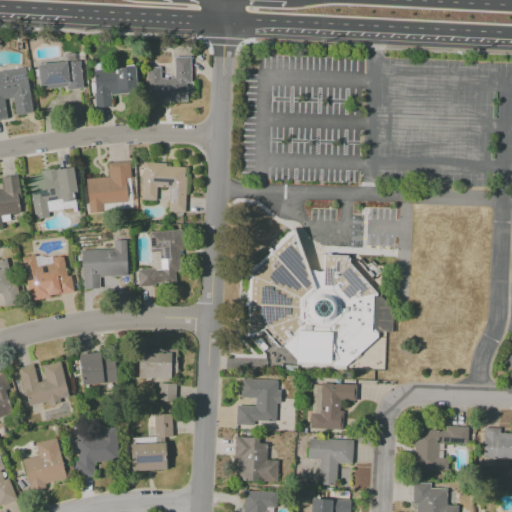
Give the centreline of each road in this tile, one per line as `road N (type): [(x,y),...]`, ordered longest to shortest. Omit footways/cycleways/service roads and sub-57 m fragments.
road 1 (primary): [(0,7),(511,32)]
road 2 (residential): [(225,0),(201,511)]
road 3 (residential): [(217,135),(125,135),(0,152)]
road 4 (residential): [(206,318),(96,320),(0,340)]
